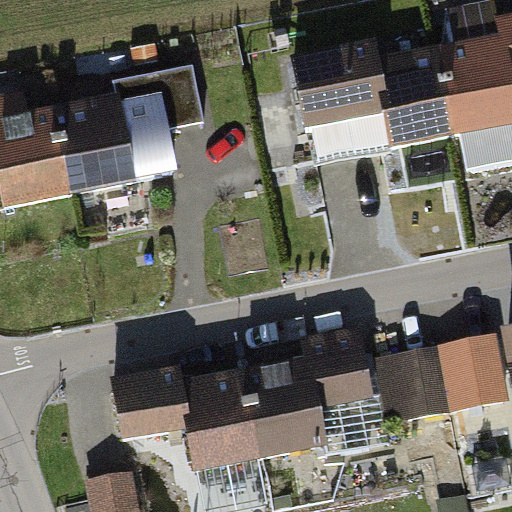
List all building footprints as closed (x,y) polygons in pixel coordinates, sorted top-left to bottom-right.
[(437,51),(453,140),(511,129),(511,14),(502,16),(499,4),(431,16),(437,51)] [(385,152),(453,140),(437,51),(373,63),(370,43),(280,59),(294,133),(378,117),(385,152)] [(155,46),(130,50),(133,70),(158,66),(155,46)] [(55,107),(70,199),(134,189),(133,183),(173,177),(166,135),(201,130),(191,72),(111,84),(113,97),(55,107)] [(0,210),(70,199),(55,107),(18,113),(14,89),(0,91),(0,210)] [(243,376),(258,470),(323,460),(324,466),(378,457),(358,335),(298,345),(302,367),(243,376)] [(511,393),(503,342),(376,365),(389,437),(441,428),(447,463),(493,455),(487,420),(511,415),(511,393)] [(264,511),(258,470),(243,376),(163,389),(160,373),(110,380),(121,446),(182,436),(189,481),(197,480),(202,511),(264,511)] [(85,488),(89,511),(137,511),(131,480),(85,488)] [(470,511),(469,502),(436,508),(436,511),(470,511)]
